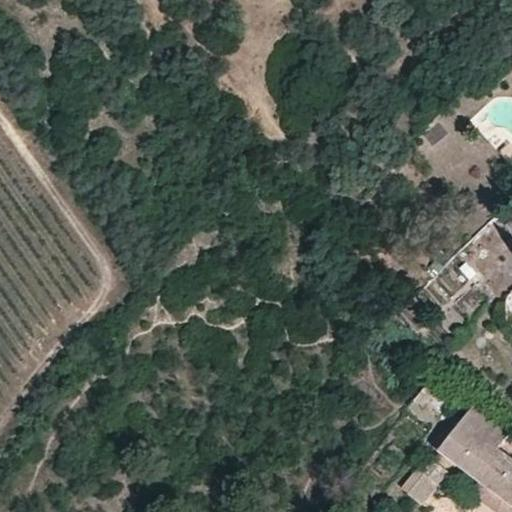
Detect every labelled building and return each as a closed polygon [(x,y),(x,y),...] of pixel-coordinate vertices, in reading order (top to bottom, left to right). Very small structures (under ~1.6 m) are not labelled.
[(470,280),(452,262),(435,279),(454,297),(470,280)] [(441,386),(431,379),(416,400),(427,407),(429,403),(441,386)] [(458,397),(441,386),(429,403),(446,415),(458,397)] [(511,461),(498,452),(511,433),(475,405),(473,407),(440,452),(484,485),(511,505),(511,461)] [(434,462),(424,476),(436,484),(446,471),(434,462)] [(436,484),(424,476),(410,494),(424,504),(438,486),(436,484)] [(511,511),(511,505),(484,485),(479,491),(480,499),(496,511),(511,511)]
